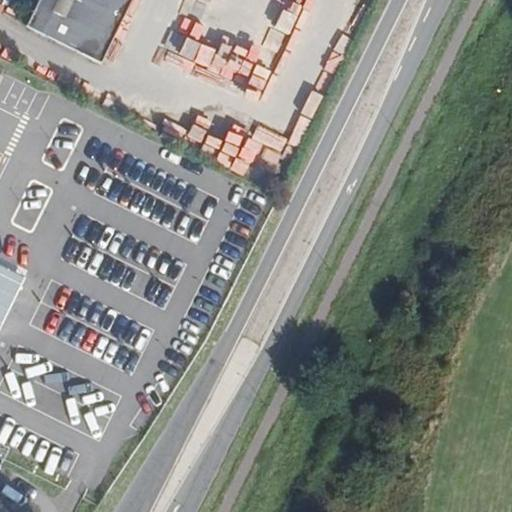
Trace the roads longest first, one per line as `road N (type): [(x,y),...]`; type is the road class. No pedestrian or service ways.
road 1 (secondary): [(398,0),(135,511)]
road 2 (secondary): [(186,511),(437,0)]
road 3 (unknown): [(327,0),(313,50),(286,93),(228,102)]
road 4 (unknown): [(129,70),(87,65),(0,19)]
